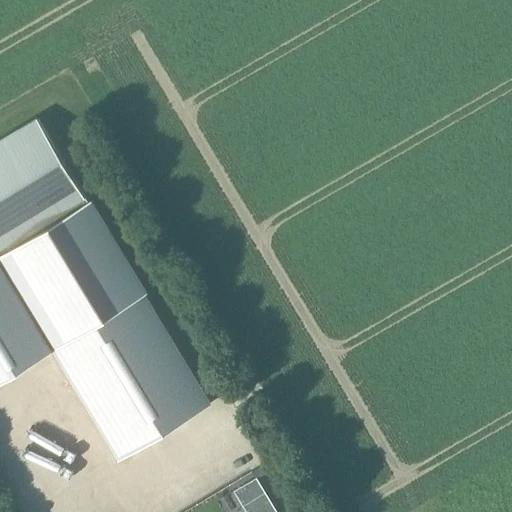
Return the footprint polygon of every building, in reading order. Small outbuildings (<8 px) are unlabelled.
[(0,255),(87,202),(39,121),(0,144),(0,255)] [(118,460),(210,404),(87,202),(0,255),(0,266),(51,351),(118,460)] [(0,381),(51,351),(0,266),(0,381)] [(234,439),(219,456),(231,467),(246,450),(234,439)] [(256,480),(242,488),(250,502),(264,494),(256,480)]
